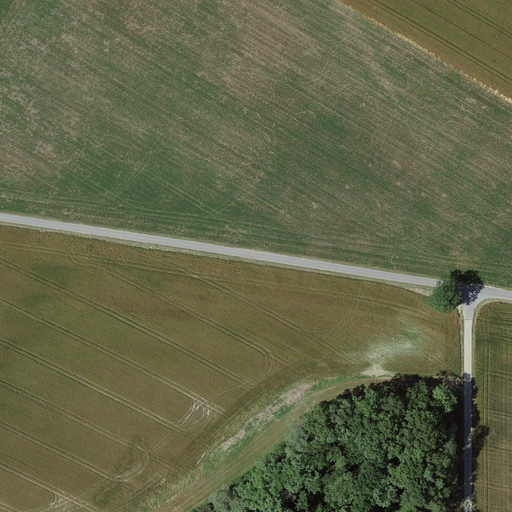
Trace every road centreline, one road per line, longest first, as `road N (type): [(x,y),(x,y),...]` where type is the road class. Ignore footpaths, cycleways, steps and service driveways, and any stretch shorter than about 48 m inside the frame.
road 1 (unclassified): [(511,295),(0,216)]
road 2 (track): [(473,289),(468,511)]
